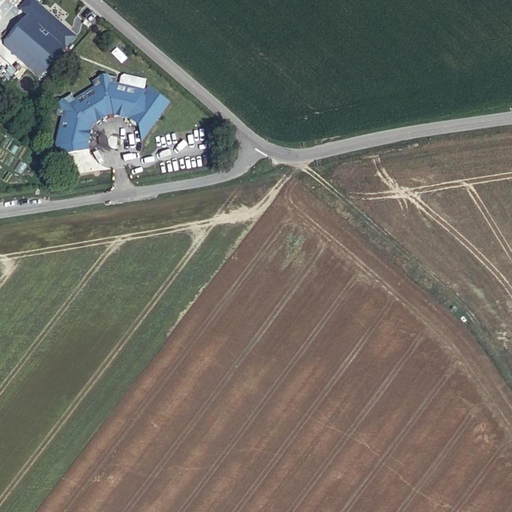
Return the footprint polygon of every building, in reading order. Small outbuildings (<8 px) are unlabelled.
[(0,32),(0,36),(36,69),(54,49),(48,45),(51,42),(61,30),(50,21),(48,23),(44,19),(40,16),(39,11),(35,7),(33,10),(30,7),(32,5),(27,0),(16,0),(11,6),(18,12),(0,32)] [(131,137),(134,153),(144,138),(143,137),(152,123),(153,124),(162,112),(140,97),(137,101),(135,100),(110,94),(107,93),(108,88),(99,86),(99,85),(90,86),(91,87),(83,92),(86,97),(65,110),(62,105),(54,110),(53,110),(48,117),(49,117),(47,126),(52,128),(43,163),(48,162),(50,170),(80,161),(78,154),(79,153),(84,142),(83,141),(88,135),(89,136),(99,130),(99,128),(107,127),(107,129),(117,130),(118,128),(120,126),(123,129),(130,134),(131,137)] [(110,94),(135,100),(137,90),(115,85),(112,87),(110,94)] [(153,124),(152,123),(143,137),(144,138),(153,124)] [(130,134),(123,129),(122,131),(121,132),(123,135),(126,137),(129,138),(131,137),(130,134)]
